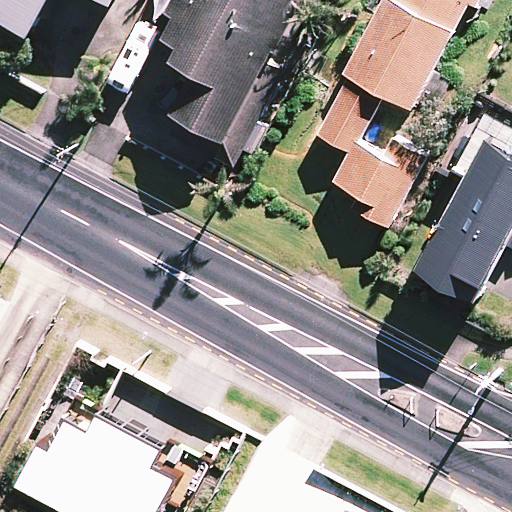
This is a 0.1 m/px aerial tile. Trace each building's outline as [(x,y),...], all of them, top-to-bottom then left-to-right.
[(0,0),(0,2),(41,25),(54,0),(0,0)] [(179,0),(167,25),(191,37),(182,54),(202,64),(181,105),(231,131),(221,152),(243,164),(294,64),(279,57),(308,0),(179,0)] [(474,0),(389,0),(350,69),(355,72),(323,128),(356,147),(333,187),(391,220),(431,152),(374,119),(389,92),(414,106),(474,0)] [(511,256),(511,147),(493,138),(430,270),(492,299),(511,256)] [(166,437),(109,406),(100,422),(67,404),(29,473),(86,505),(82,511),(160,511),(184,469),(157,454),(166,437)]
